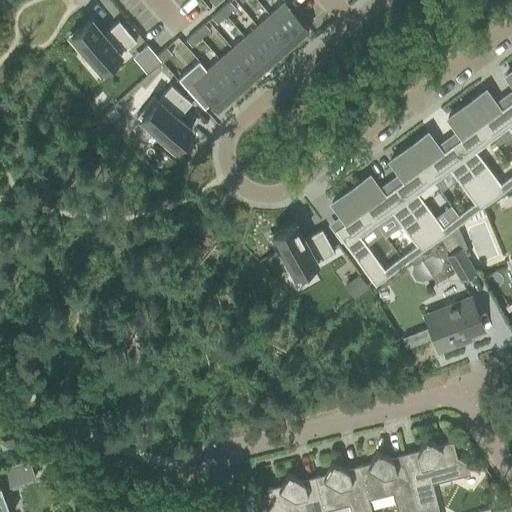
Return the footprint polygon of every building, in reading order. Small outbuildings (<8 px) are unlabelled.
[(229,1),(220,9),(225,16),(235,8),(229,1)] [(282,3),(269,14),(293,41),(306,29),(282,2),(281,3),(282,3)] [(220,9),(211,17),(216,24),(225,16),(220,9)] [(269,14),(256,25),(280,52),(293,41),(269,14)] [(81,27),(68,38),(79,51),(81,49),(100,71),(135,41),(118,20),(107,29),(107,30),(103,34),(90,19),(81,27)] [(204,24),(195,32),(200,38),(209,30),(204,24)] [(256,25),(244,37),(267,63),(280,52),(256,25)] [(195,32),(186,40),(191,46),(200,38),(195,32)] [(244,37),(231,48),(255,74),(267,63),(244,37)] [(166,47),(156,56),(162,62),(171,54),(166,47)] [(231,48),(218,59),(242,86),(255,74),(231,48)] [(218,59),(206,70),(229,97),(242,86),(218,59)] [(193,80),(192,81),(216,108),(221,104),(229,97),(206,70),(193,81),(193,80)] [(170,84),(139,119),(161,138),(159,140),(170,150),(172,148),(174,149),(182,139),(191,129),(176,116),(180,112),(181,113),(191,102),(170,84)] [(485,90),(466,104),(491,138),(507,127),(511,133),(511,106),(509,102),(499,109),(485,90)] [(466,104),(447,118),(456,130),(461,137),(451,144),(492,200),(505,190),(500,183),(475,150),(491,138),(466,104)] [(427,133),(408,147),(433,181),(449,169),(473,202),(478,209),(492,200),(451,144),(441,152),(427,133)] [(408,147),(389,161),(397,173),(403,180),(393,187),(433,242),(446,233),(441,226),(417,193),(433,181),(408,147)] [(511,174),(500,183),(505,190),(511,184),(511,174)] [(369,176),(350,190),(375,224),(391,212),(415,245),(421,252),(433,242),(393,187),(383,194),(369,176)] [(350,190),(331,204),(339,215),(345,222),(334,230),(375,285),(389,275),(383,268),(359,235),(375,224),(350,190)] [(473,202),(457,214),(462,221),(478,209),(473,202)] [(457,214),(441,226),(446,233),(451,230),(458,225),(462,221),(457,214)] [(272,237),(269,239),(276,252),(279,250),(293,275),(334,253),(321,229),(308,236),(309,237),(304,240),(294,223),(282,229),(271,235),(272,237)] [(458,225),(451,230),(459,244),(465,254),(469,253),(458,225)] [(451,230),(440,238),(447,251),(459,244),(451,230)] [(447,251),(444,253),(460,279),(475,271),(465,254),(459,244),(447,251)] [(415,245),(399,257),(405,264),(421,252),(415,245)] [(399,257),(383,268),(389,275),(405,264),(399,257)] [(357,275),(344,285),(354,298),(367,288),(357,275)] [(483,329),(476,311),(471,297),(444,307),(446,311),(425,319),(438,351),(459,343),(458,339),(483,329)] [(416,453),(404,456),(418,511),(439,511),(432,483),(469,473),(467,463),(456,456),(452,441),(444,443),(445,446),(440,447),(425,438),(416,453)] [(418,511),(404,456),(391,459),(376,451),(368,465),(359,467),(367,500),(368,499),(393,493),(397,511),(418,511)] [(36,476),(30,458),(3,467),(10,485),(36,476)] [(367,500),(359,467),(347,471),(332,462),(323,476),(314,479),(322,511),(324,510),(348,504),(350,511),(371,511),(368,499),(367,500)] [(322,511),(314,479),(302,482),(287,473),(279,488),(274,489),(273,487),(265,489),(269,504),(264,511),(324,511),(324,510),(322,511)] [(9,511),(0,484),(0,511),(9,511)]
